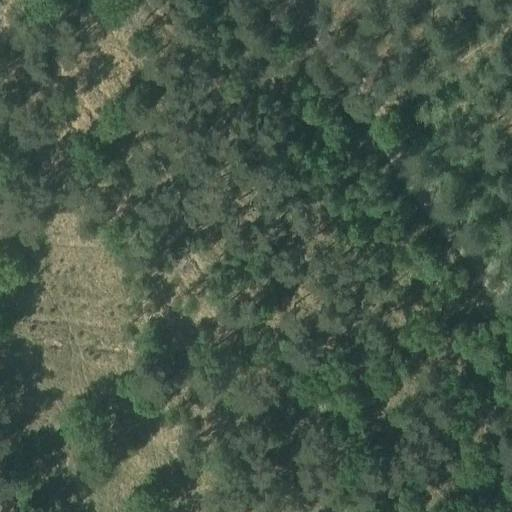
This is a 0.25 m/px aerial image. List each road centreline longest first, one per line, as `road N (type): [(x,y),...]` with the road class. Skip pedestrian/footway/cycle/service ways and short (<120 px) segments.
road 1 (track): [(511,301),(382,116)]
road 2 (track): [(382,116),(297,0)]
